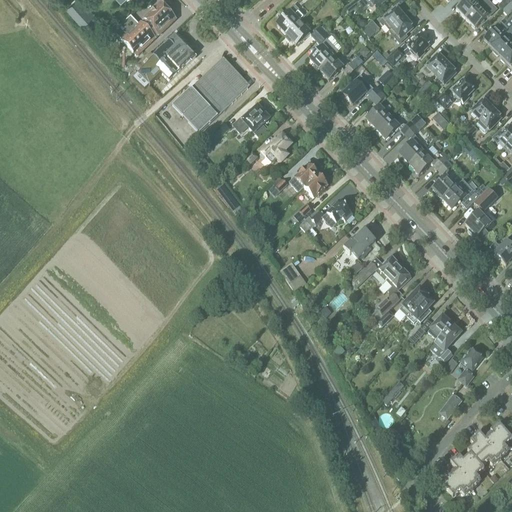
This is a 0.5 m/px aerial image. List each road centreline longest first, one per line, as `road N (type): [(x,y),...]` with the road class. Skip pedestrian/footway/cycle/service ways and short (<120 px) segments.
road 1 (secondary): [(511,331),(235,31)]
road 2 (track): [(0,288),(125,139)]
road 3 (track): [(0,41),(39,46),(125,139)]
road 4 (residential): [(412,479),(511,373)]
road 5 (residential): [(511,101),(414,0)]
